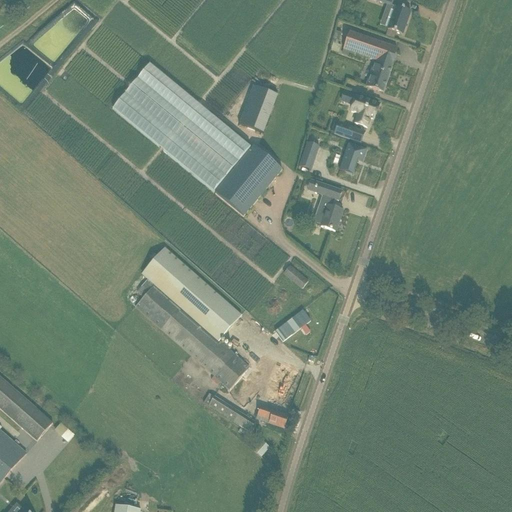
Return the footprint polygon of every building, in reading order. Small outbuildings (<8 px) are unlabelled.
[(411,13),(396,7),(388,30),(403,36),(411,13)] [(349,33),(343,51),(375,62),(367,87),(374,90),(383,93),(392,67),(391,67),(397,49),(349,33)] [(250,148),(150,65),(113,110),(213,193),(250,148)] [(240,125),(265,134),(279,95),(254,86),(240,125)] [(344,90),(340,102),(353,106),(357,94),(344,90)] [(354,124),(367,128),(370,119),(374,120),(379,105),(356,97),(351,112),(358,115),(354,124)] [(355,130),(338,124),(334,134),(352,140),(355,130)] [(311,171),(319,148),(307,144),(299,167),(311,171)] [(362,162),(367,150),(348,144),(344,156),(342,162),(339,170),(353,175),(354,170),(355,170),(358,161),(362,162)] [(215,195),(243,218),(282,171),(254,147),(215,195)] [(335,232),(342,212),(332,208),(335,201),(338,202),(342,192),(318,184),(317,188),(316,187),(315,190),(316,190),(315,194),(322,196),(312,223),(321,226),(320,227),(335,232)] [(135,308),(230,391),(250,369),(219,341),(241,317),(165,249),(141,276),(148,281),(137,293),(143,299),(135,308)] [(301,290),(308,282),(291,266),(284,274),(301,290)] [(266,377),(262,387),(270,389),(267,398),(284,403),(293,377),(276,371),(273,379),(266,377)] [(53,424),(0,377),(0,410),(37,443),(53,424)] [(255,424),(214,398),(209,395),(203,404),(208,407),(249,434),(255,424)] [(284,430),(288,417),(260,408),(258,416),(270,420),(268,425),(284,430)] [(55,431),(68,443),(75,436),(61,424),(55,431)] [(0,484),(4,479),(26,454),(19,448),(0,431),(0,484)] [(262,458),(270,448),(262,441),(253,451),(262,458)]
